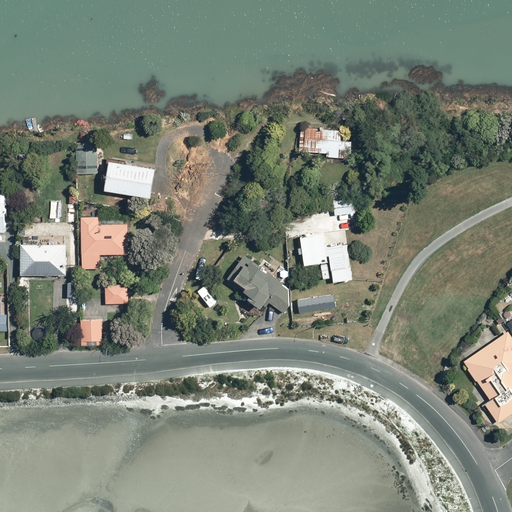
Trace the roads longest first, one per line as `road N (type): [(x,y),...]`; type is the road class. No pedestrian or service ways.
road 1 (residential): [(484,478),(425,401),(343,357),(269,348),(162,358)]
road 2 (residential): [(162,358),(165,306),(218,163)]
road 3 (residential): [(162,358),(0,369)]
